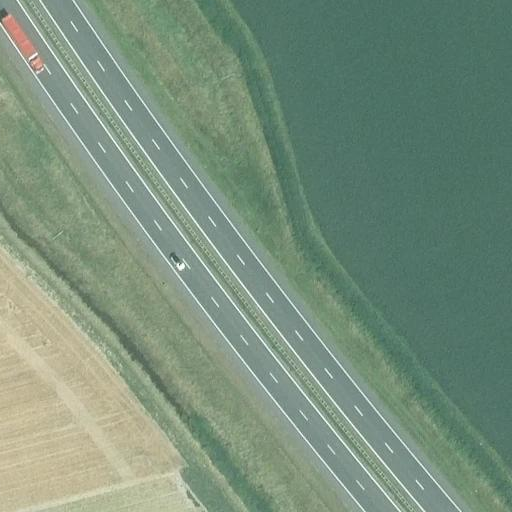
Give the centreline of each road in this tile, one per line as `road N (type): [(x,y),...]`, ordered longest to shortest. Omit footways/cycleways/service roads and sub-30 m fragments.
road 1 (trunk): [(451,511),(264,282),(65,0)]
road 2 (trunk): [(0,9),(221,321),(383,511)]
